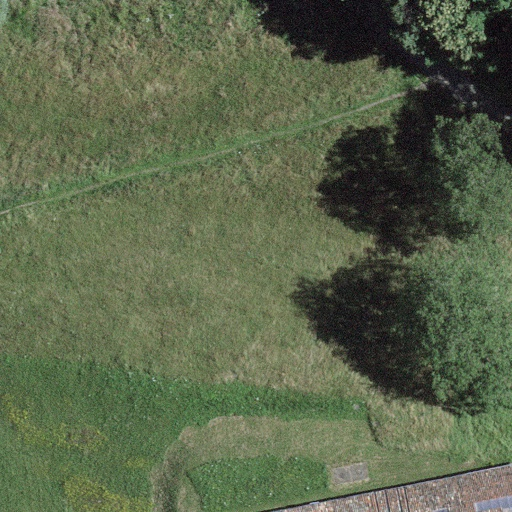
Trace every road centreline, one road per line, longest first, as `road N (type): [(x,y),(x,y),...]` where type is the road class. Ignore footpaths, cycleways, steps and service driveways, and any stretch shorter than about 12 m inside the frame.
road 1 (track): [(511,149),(499,146),(346,1)]
road 2 (track): [(346,1),(441,15),(494,0)]
